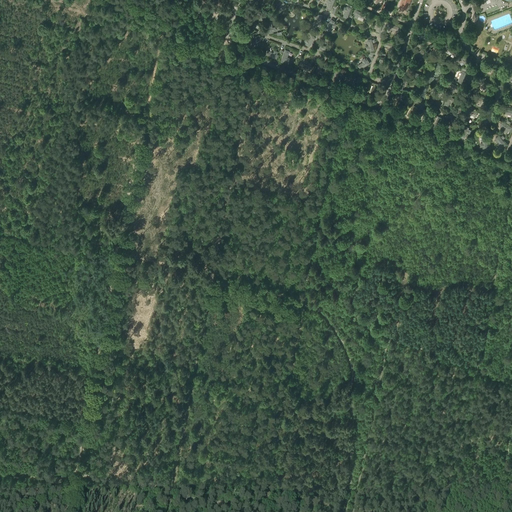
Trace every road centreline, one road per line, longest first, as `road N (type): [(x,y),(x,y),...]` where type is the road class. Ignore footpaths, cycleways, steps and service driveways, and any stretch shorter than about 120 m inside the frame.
road 1 (track): [(255,68),(167,511)]
road 2 (unknown): [(119,253),(197,268),(219,290),(317,311),(339,336),(354,377),(353,435),(337,511)]
road 3 (track): [(119,253),(128,264),(304,298),(511,382)]
road 4 (track): [(337,101),(263,511)]
road 5 (track): [(119,253),(67,511)]
road 6 (track): [(0,473),(74,475),(253,511)]
road 7 (track): [(166,21),(119,253)]
road 8 (track): [(387,332),(351,511)]
road 9 (unknown): [(0,232),(119,253)]
